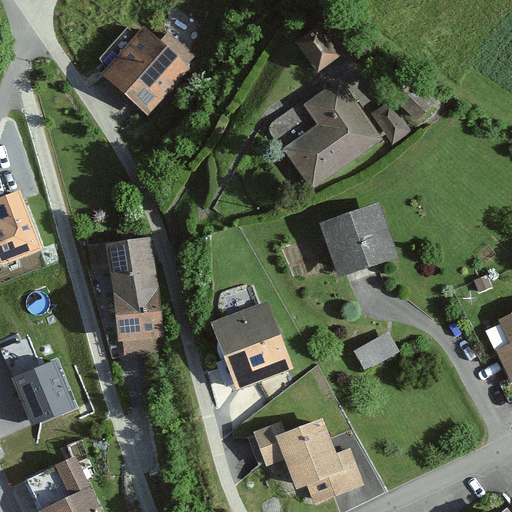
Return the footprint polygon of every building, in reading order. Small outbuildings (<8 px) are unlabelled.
[(288,42),(314,73),(339,53),(313,22),(288,42)] [(195,68),(140,27),(96,84),(151,125),(195,68)] [(299,105),(312,124),(278,146),(305,186),(379,137),(337,78),(299,105)] [(393,97),(374,110),(394,140),(413,127),(393,97)] [(43,249),(20,189),(0,196),(0,259),(2,265),(43,249)] [(397,255),(377,201),(315,223),(335,277),(397,255)] [(109,342),(120,341),(123,359),(162,353),(159,337),(162,337),(153,239),(100,244),(109,342)] [(205,321),(229,391),(291,370),(267,301),(205,321)] [(511,379),(511,311),(482,326),(509,381),(511,379)] [(363,374),(401,355),(389,333),(352,353),(363,374)] [(55,360),(12,377),(32,426),(75,409),(55,360)] [(315,419),(278,433),(273,421),(245,433),(259,467),(274,461),(286,492),(301,486),(310,509),(363,487),(348,447),(329,455),(315,419)] [(36,511),(101,511),(74,457),(22,483),(36,511)]
